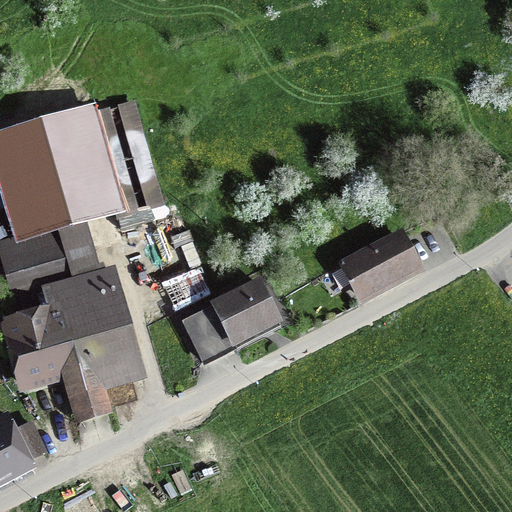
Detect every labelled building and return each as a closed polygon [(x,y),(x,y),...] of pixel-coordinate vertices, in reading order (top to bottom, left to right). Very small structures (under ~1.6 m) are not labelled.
[(119,211),(121,220),(161,205),(133,105),(92,117),(119,211)] [(119,211),(92,117),(0,143),(0,164),(22,239),(74,224),(119,211)] [(141,215),(109,231),(129,272),(161,257),(141,215)] [(80,246),(74,224),(22,239),(0,245),(0,250),(17,308),(40,302),(43,315),(8,325),(25,383),(65,372),(78,420),(107,412),(100,386),(141,375),(114,282),(109,276),(90,282),(86,266),(71,270),(65,250),(80,246)] [(360,298),(416,269),(401,240),(374,254),(371,249),(343,264),(341,266),(342,268),(344,267),(360,298)] [(217,312),(185,328),(202,362),(278,323),(259,285),(215,307),(217,312)] [(15,432),(6,415),(0,418),(0,472),(44,450),(31,424),(15,432)]
